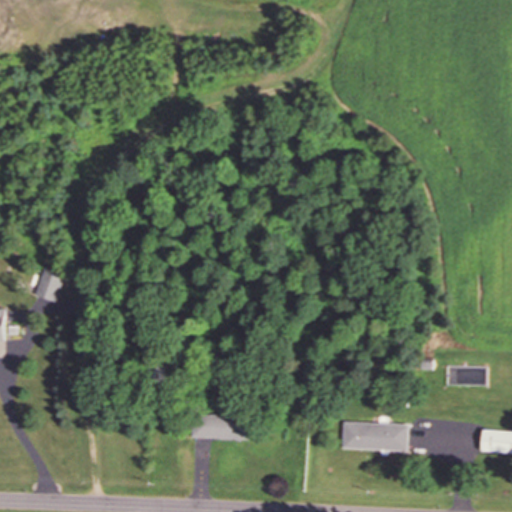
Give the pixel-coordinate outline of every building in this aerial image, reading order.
[(67,273),(51,268),(42,296),(58,302),(67,273)] [(0,342),(18,342),(18,311),(0,311),(0,342)] [(192,438),(245,438),(245,414),(192,413),(192,438)] [(408,423),(343,422),(342,449),(408,450),(408,423)] [(511,452),(511,430),(479,431),(480,454),(511,452)]
